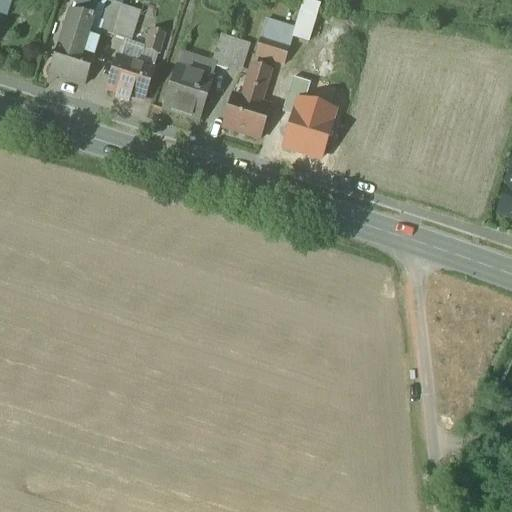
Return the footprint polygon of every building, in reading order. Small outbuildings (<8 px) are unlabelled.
[(307,0),(297,40),(315,45),(325,5),(307,0)] [(108,2),(98,33),(113,37),(123,7),(108,2)] [(140,13),(123,7),(113,37),(131,43),(140,13)] [(70,12),(59,46),(49,74),(86,86),(99,42),(87,38),(93,19),(70,12)] [(152,31),(145,51),(159,56),(165,35),(152,31)] [(237,42),(222,37),(213,67),(228,72),(237,42)] [(290,48),(261,39),(256,56),(284,66),(290,48)] [(136,60),(123,56),(121,61),(118,59),(108,91),(128,97),(128,99),(142,104),(142,102),(144,102),(154,71),(135,65),(136,60)] [(242,99),(233,96),(223,129),(260,141),(270,108),(261,105),(271,73),(252,66),(242,99)] [(214,80),(176,68),(163,110),(200,122),(214,80)] [(511,169),(498,215),(511,219),(511,169)]
